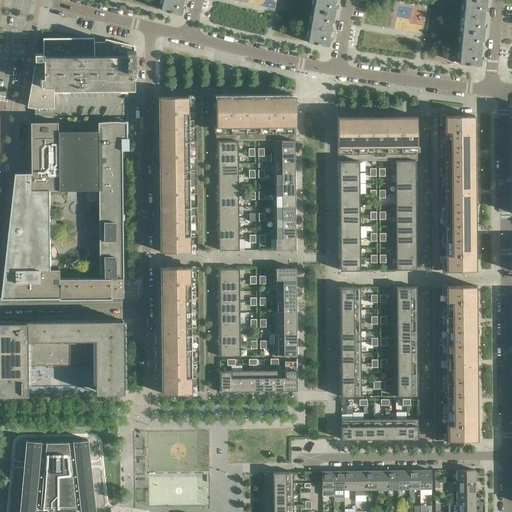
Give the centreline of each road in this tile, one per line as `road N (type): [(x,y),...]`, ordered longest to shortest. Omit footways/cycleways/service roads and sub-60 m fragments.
road 1 (residential): [(0,308),(142,308),(144,108),(155,29)]
road 2 (residential): [(505,458),(504,291)]
road 3 (residential): [(338,457),(505,458)]
road 4 (residential): [(495,91),(334,68)]
road 5 (residential): [(334,68),(187,36)]
road 6 (residential): [(503,237),(495,91)]
road 7 (residential): [(155,29),(33,0)]
